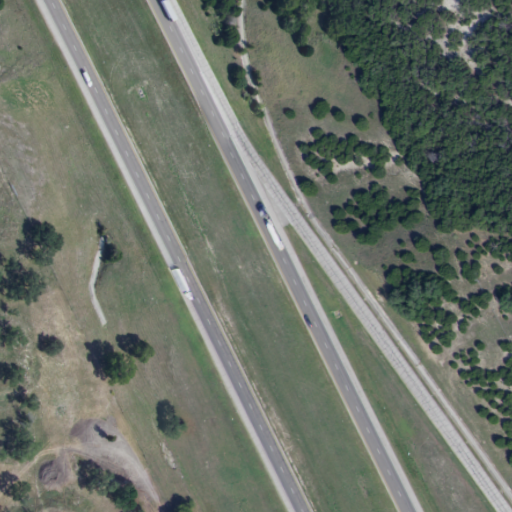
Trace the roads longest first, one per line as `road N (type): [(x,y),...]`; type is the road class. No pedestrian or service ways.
road 1 (motorway): [(506,511),(244,152),(154,0)]
road 2 (motorway): [(413,511),(150,0)]
road 3 (motorway): [(54,0),(305,511)]
